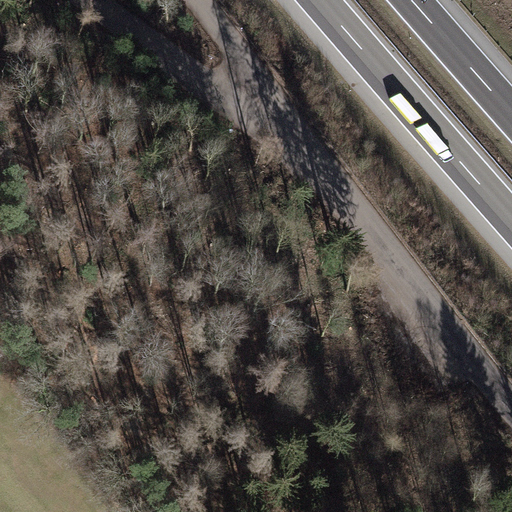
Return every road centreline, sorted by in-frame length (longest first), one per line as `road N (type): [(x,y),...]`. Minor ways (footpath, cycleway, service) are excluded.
road 1 (unclassified): [(279,110),(511,410)]
road 2 (motorway): [(319,0),(511,220)]
road 3 (unclassified): [(85,0),(203,77),(279,110)]
road 4 (motorway): [(511,111),(413,0)]
road 5 (unclassified): [(198,0),(279,110)]
